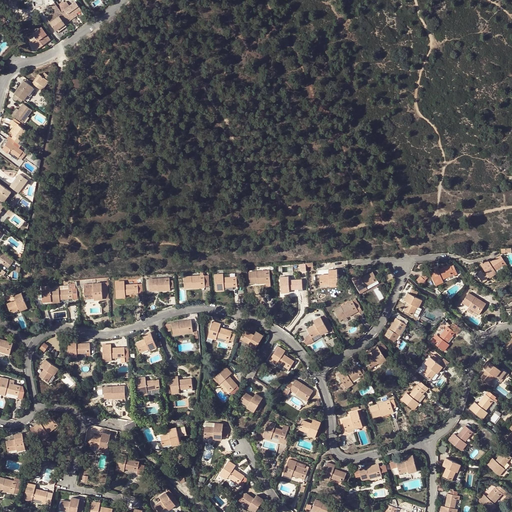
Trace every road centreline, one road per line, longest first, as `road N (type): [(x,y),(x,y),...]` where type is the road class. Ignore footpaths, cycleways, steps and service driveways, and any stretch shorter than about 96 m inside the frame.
road 1 (residential): [(316,371),(330,427),(326,443),(337,453),(350,459),(428,441)]
road 2 (residential): [(0,93),(11,71),(51,54),(124,0)]
road 3 (residential): [(428,441),(454,422),(485,338),(511,324)]
road 4 (residential): [(316,371),(378,326),(399,282),(400,260)]
road 5 (residential): [(134,499),(67,483),(79,416)]
road 6 (residential): [(31,345),(50,329),(111,333),(153,319)]
road 7 (residential): [(153,319),(184,308),(219,309),(274,331)]
